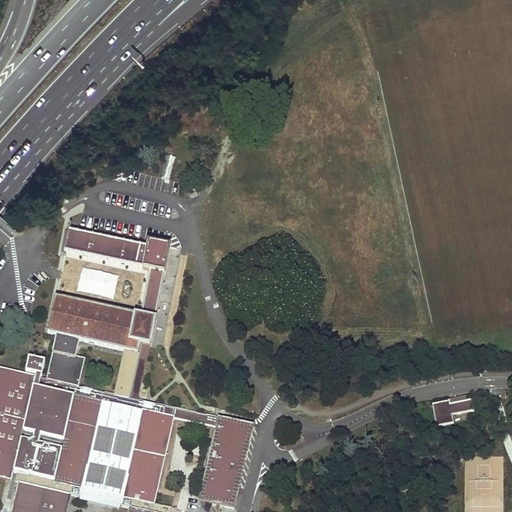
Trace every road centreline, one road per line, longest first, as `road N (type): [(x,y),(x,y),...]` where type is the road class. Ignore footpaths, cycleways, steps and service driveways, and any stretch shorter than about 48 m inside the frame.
road 1 (motorway): [(0,177),(97,69)]
road 2 (motorway): [(97,0),(0,105)]
road 3 (motorway): [(97,69),(199,0)]
